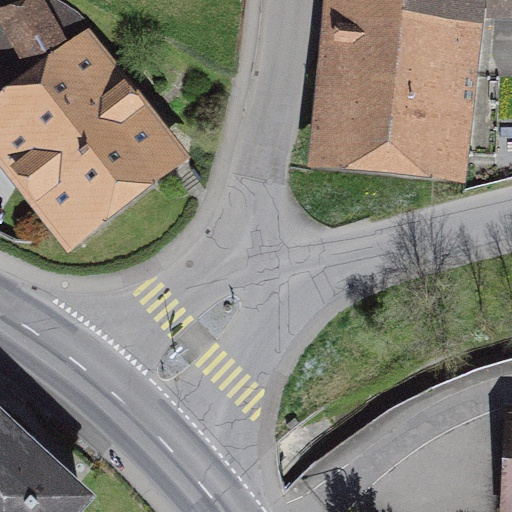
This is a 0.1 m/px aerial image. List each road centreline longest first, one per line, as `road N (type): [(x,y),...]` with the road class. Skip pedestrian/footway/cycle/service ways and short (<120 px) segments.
road 1 (residential): [(288,0),(255,228),(230,299)]
road 2 (residential): [(511,222),(230,299)]
road 3 (unclassified): [(317,511),(435,419),(511,390)]
road 4 (secondary): [(0,312),(134,413)]
road 5 (residential): [(230,299),(134,413)]
road 6 (secondary): [(134,413),(221,511)]
